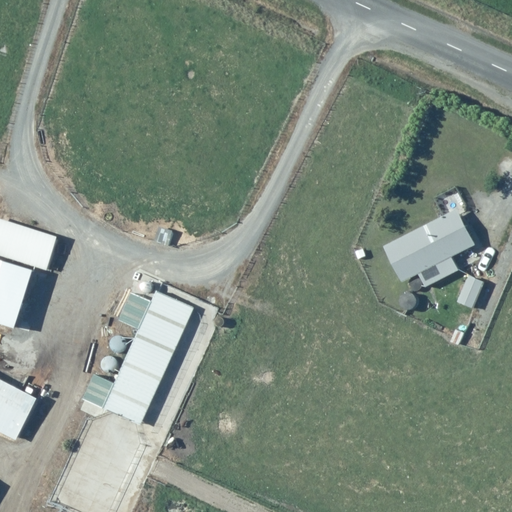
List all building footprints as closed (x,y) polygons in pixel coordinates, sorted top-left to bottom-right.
[(458,208),(385,245),(404,282),(420,274),(427,286),(459,270),(452,257),(476,245),(458,208)] [(0,219),(0,255),(11,259),(0,292),(0,338),(9,342),(33,267),(47,272),(58,238),(0,219)] [(483,281),(468,276),(459,301),(474,307),(483,281)] [(108,406),(143,421),(193,310),(158,295),(108,406)] [(39,399),(0,378),(0,432),(16,441),(39,399)]
